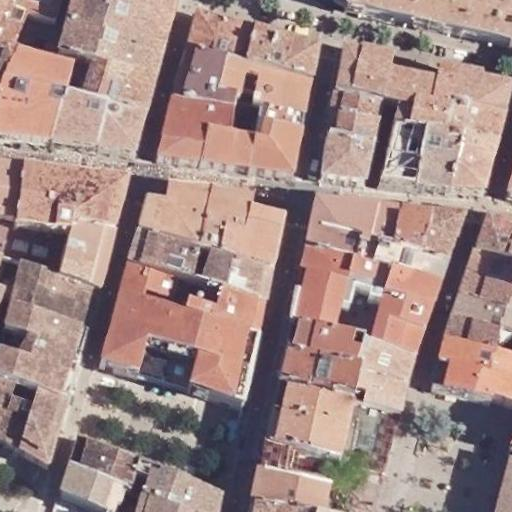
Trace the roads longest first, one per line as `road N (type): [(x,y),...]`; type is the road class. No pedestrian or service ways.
road 1 (residential): [(46,511),(143,172)]
road 2 (residential): [(301,196),(228,511)]
road 3 (residential): [(484,208),(423,357),(384,511)]
road 4 (residential): [(301,196),(484,208)]
road 5 (residential): [(186,0),(143,172)]
road 6 (residential): [(143,172),(301,196)]
road 7 (residential): [(0,158),(143,172)]
